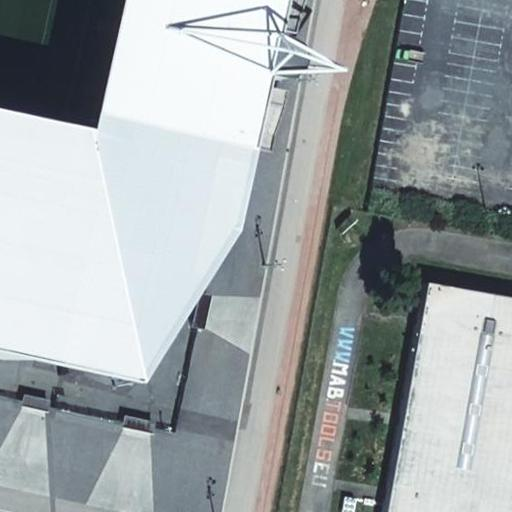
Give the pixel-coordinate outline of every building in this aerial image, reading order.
[(221,146),(223,146),(233,148),(235,139),(251,143),(257,110),(260,81),(268,81),(277,78),(282,73),(286,65),(286,60),(285,55),(283,50),(280,46),(273,42),(258,38),(261,27),(278,31),(284,0),(109,0),(83,121),(86,121),(120,129),(196,146),(220,151),(221,146)] [(120,129),(86,121),(81,145),(74,180),(108,187),(120,129)] [(0,304),(42,314),(49,284),(52,284),(74,180),(81,145),(0,128),(0,304)] [(196,146),(120,129),(108,187),(74,180),(52,284),(49,284),(42,314),(134,333),(183,235),(196,146)] [(42,314),(32,365),(123,378),(216,233),(233,148),(223,146),(221,146),(220,151),(196,146),(183,235),(134,333),(42,314)] [(511,511),(511,300),(422,284),(380,511),(511,511)] [(0,358),(32,365),(42,314),(0,304),(0,358)] [(20,395),(17,407),(44,413),(47,400),(20,395)] [(148,421),(121,416),(118,428),(145,434),(148,421)]
